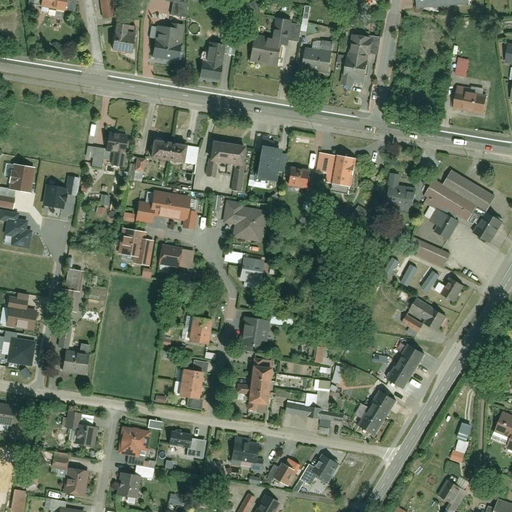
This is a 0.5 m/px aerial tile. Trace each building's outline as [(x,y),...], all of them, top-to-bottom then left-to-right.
[(79,0),(32,0),(32,3),(77,11),(79,0)] [(115,0),(102,0),(105,19),(118,17),(115,0)] [(168,0),(168,1),(175,2),(173,14),(189,16),(191,0),(168,0)] [(276,39),(256,36),(252,61),(283,67),(287,44),(291,45),(292,39),(301,41),(304,25),(295,23),(296,20),(279,17),(276,39)] [(139,26),(117,23),(113,48),(135,51),(139,26)] [(186,27),(160,23),(155,57),(181,60),(186,27)] [(223,43),(211,41),(207,62),(203,61),(200,78),(221,82),(226,52),(236,54),(240,30),(226,27),(223,43)] [(383,37),(353,32),(344,84),(356,86),(357,78),(369,81),(374,52),(380,53),(383,37)] [(324,48),(308,45),(304,68),(332,73),(337,42),(325,40),(324,48)] [(469,76),(472,59),(460,57),(457,74),(469,76)] [(490,90),(460,85),(456,108),(486,113),(490,90)] [(122,170),(127,139),(105,136),(104,143),(103,152),(111,153),(109,168),(122,170)] [(175,166),(178,147),(147,142),(144,161),(175,166)] [(241,170),(244,150),(207,144),(204,164),(241,170)] [(90,168),(99,169),(103,152),(87,149),(85,159),(92,160),(90,168)] [(254,150),(248,182),(278,188),(283,155),(254,150)] [(351,191),(355,163),(333,160),(329,188),(351,191)] [(33,192),(37,167),(16,164),(12,189),(33,192)] [(310,175),(286,171),(284,186),(307,190),(310,175)] [(484,214),(493,197),(450,172),(441,186),(475,208),(484,214)] [(383,208),(411,213),(416,191),(397,188),(399,178),(389,176),(383,208)] [(464,223),(475,208),(431,182),(422,198),(464,223)] [(70,188),(49,184),(45,205),(66,209),(70,188)] [(135,203),(132,222),(151,225),(152,219),(182,224),(181,230),(191,232),(195,213),(187,212),(189,200),(151,193),(149,205),(135,203)] [(243,206),(224,203),(221,224),(234,226),(232,238),(260,243),(265,213),(242,209),(243,206)] [(435,212),(427,223),(436,229),(433,234),(447,242),(457,225),(435,212)] [(482,215),(469,235),(488,245),(502,224),(482,215)] [(8,235),(14,236),(12,245),(31,248),(34,230),(28,229),(30,220),(10,217),(8,235)] [(145,233),(120,229),(115,255),(132,258),(131,264),(150,267),(153,242),(144,240),(145,233)] [(410,254),(442,268),(448,256),(416,241),(410,254)] [(159,248),(157,266),(178,269),(180,250),(159,248)] [(263,266),(240,262),(236,282),(260,286),(263,266)] [(60,291),(77,294),(81,273),(64,270),(60,291)] [(428,287),(435,274),(425,270),(419,283),(428,287)] [(463,288),(447,279),(437,298),(452,306),(463,288)] [(57,311),(75,314),(77,294),(60,291),(57,311)] [(434,335),(445,317),(417,301),(410,312),(423,321),(420,327),(434,335)] [(13,309),(9,324),(37,330),(40,315),(13,309)] [(293,320),(269,316),(268,325),(292,328),(293,320)] [(203,346),(207,322),(188,319),(184,337),(183,343),(203,346)] [(243,321),(239,346),(264,350),(268,325),(243,321)] [(70,350),(73,331),(60,329),(57,348),(70,350)] [(36,340),(13,337),(10,361),(32,364),(36,340)] [(403,350),(393,367),(410,375),(419,358),(403,350)] [(85,377),(87,357),(63,353),(60,372),(85,377)] [(254,359),(252,379),(269,381),(270,369),(261,368),(262,360),(254,359)] [(400,391),(410,375),(393,367),(384,382),(400,391)] [(181,395),(205,399),(209,374),(186,369),(181,395)] [(250,390),(268,393),(269,381),(252,379),(250,390)] [(266,404),(268,393),(250,390),(248,409),(255,410),(256,403),(266,404)] [(393,404),(375,395),(365,413),(383,422),(393,404)] [(305,418),(307,409),(285,405),(283,414),(305,418)] [(0,426),(8,428),(11,412),(0,410),(0,426)] [(343,416),(321,412),(319,421),(341,425),(343,416)] [(63,428),(74,430),(75,425),(76,415),(66,413),(63,428)] [(383,422),(365,413),(356,429),(373,438),(383,422)] [(511,416),(501,413),(492,438),(506,443),(505,448),(511,451),(511,416)] [(96,429),(75,425),(74,430),(72,445),(93,448),(96,429)] [(149,450),(152,432),(124,428),(120,454),(141,457),(142,449),(149,450)] [(194,435),(173,432),(171,444),(192,447),(194,435)] [(261,444),(237,440),(234,458),(258,462),(261,444)] [(450,459),(461,462),(465,453),(454,450),(450,459)] [(327,484),(338,465),(338,464),(339,462),(331,458),(330,459),(323,455),(316,468),(310,464),(300,479),(310,485),(316,477),(327,484)] [(50,469),(66,472),(67,461),(52,459),(50,469)] [(300,465),(289,459),(285,465),(283,464),(275,478),(289,486),(300,465)] [(86,475),(66,472),(62,494),(82,497),(86,475)] [(139,501),(141,479),(117,475),(114,496),(139,501)] [(447,481),(439,495),(457,506),(466,492),(447,481)] [(255,511),(272,511),(276,504),(263,497),(255,511)] [(511,511),(511,506),(496,500),(491,511),(511,511)]
